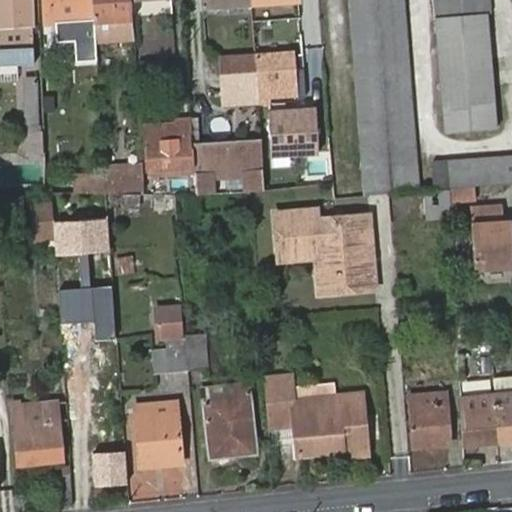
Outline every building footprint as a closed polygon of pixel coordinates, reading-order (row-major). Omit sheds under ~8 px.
[(0,0),(0,66),(33,64),(27,0),(0,0)] [(93,20),(91,0),(44,0),(47,23),(80,21),(82,43),(94,42),(93,20)] [(130,0),(91,0),(93,20),(94,42),(133,39),(132,17),(130,0)] [(350,0),(366,194),(378,193),(419,189),(406,0),(350,0)] [(502,132),(489,0),(437,0),(450,137),(502,132)] [(294,52),(254,55),(255,71),(256,81),(256,87),(257,94),(257,102),(257,106),(270,105),(269,100),(298,98),(294,52)] [(221,75),(255,71),(254,55),(221,58),(220,58),(221,75)] [(222,90),(256,87),(256,81),(255,71),(221,75),(222,90)] [(23,79),(26,124),(32,123),(33,132),(39,131),(35,79),(23,79)] [(224,105),(257,102),(257,94),(256,87),(222,90),(224,105)] [(319,105),(271,108),(274,157),(322,154),(319,105)] [(144,126),(147,164),(171,162),(172,172),(191,171),(187,122),(144,126)] [(263,190),(260,142),(193,145),(196,194),(214,193),(213,174),(246,174),(248,192),(250,192),(250,191),(263,190)] [(511,153),(432,162),(434,188),(448,187),(511,181),(511,153)] [(279,161),(266,162),(268,189),(282,188),(279,161)] [(105,179),(105,183),(145,181),(144,170),(104,173),(105,179)] [(83,194),(105,194),(105,183),(105,179),(81,182),(83,194)] [(127,194),(146,195),(145,181),(105,183),(105,194),(127,194)] [(152,195),(153,214),(178,213),(178,194),(152,195)] [(468,198),(471,262),(511,259),(511,234),(510,213),(502,213),(501,197),(468,198)] [(279,210),(282,255),(316,252),(319,270),(339,268),(340,289),(375,286),(372,253),(368,253),(365,215),(321,218),(318,207),(279,210)] [(107,217),(53,221),(56,257),(110,252),(107,217)] [(116,259),(118,274),(135,273),(134,257),(116,259)] [(99,319),(115,318),(112,291),(65,296),(68,333),(100,330),(99,319)] [(180,305),(152,306),(155,342),(183,340),(180,305)] [(205,334),(185,336),(188,366),(208,365),(205,334)] [(365,395),(336,398),(292,403),(290,393),(288,374),(264,375),(270,430),(294,428),(297,455),(340,450),(340,460),(347,457),(371,455),(365,395)] [(201,388),(208,448),(230,446),(231,456),(254,453),(248,383),(201,388)] [(292,403),(336,398),(335,388),(290,393),(292,403)] [(497,443),(511,441),(511,388),(494,390),(497,443)] [(462,447),(497,443),(494,390),(459,393),(459,404),(462,447)] [(136,393),(144,475),(181,472),(174,391),(136,393)] [(407,397),(412,448),(448,445),(444,395),(407,397)] [(15,425),(17,464),(61,461),(59,422),(15,425)] [(230,446),(208,448),(209,458),(231,456),(230,446)] [(58,507),(73,506),(72,490),(71,475),(56,476),(58,507)]
